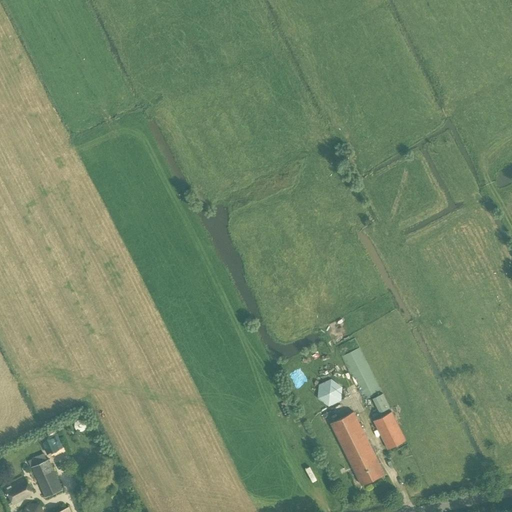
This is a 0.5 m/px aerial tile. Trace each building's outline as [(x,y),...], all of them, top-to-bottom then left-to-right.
[(363,347),(345,354),(363,400),(381,393),(363,347)] [(319,402),(342,402),(343,381),(319,381),(319,402)] [(380,413),(390,408),(383,394),(373,399),(380,413)] [(362,485),(385,474),(353,412),(331,423),(362,485)] [(388,449),(406,440),(391,412),(374,421),(388,449)] [(58,448),(63,445),(58,432),(41,439),(47,454),(58,450),(58,448)] [(47,461),(44,454),(29,461),(32,467),(47,461)] [(46,497),(63,490),(49,460),(47,461),(32,467),(46,497)] [(13,504),(33,494),(26,478),(5,488),(13,504)]
